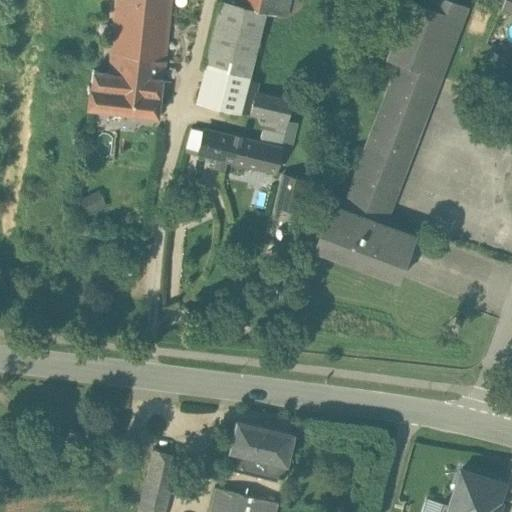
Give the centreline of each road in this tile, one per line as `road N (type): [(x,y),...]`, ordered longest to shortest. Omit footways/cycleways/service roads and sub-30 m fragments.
road 1 (secondary): [(466,424),(285,392),(0,358)]
road 2 (residential): [(511,310),(466,424)]
